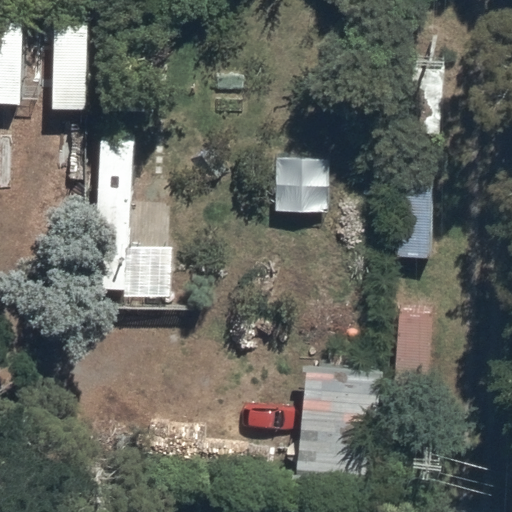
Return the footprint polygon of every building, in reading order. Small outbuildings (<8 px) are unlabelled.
[(437,122),(438,56),(406,56),(404,121),(437,122)] [(0,163),(21,164),(22,81),(0,80),(0,163)] [(160,215),(166,164),(129,160),(124,211),(160,215)] [(436,245),(442,166),(409,163),(403,243),(436,245)] [(189,281),(116,280),(115,314),(189,315),(189,281)]
